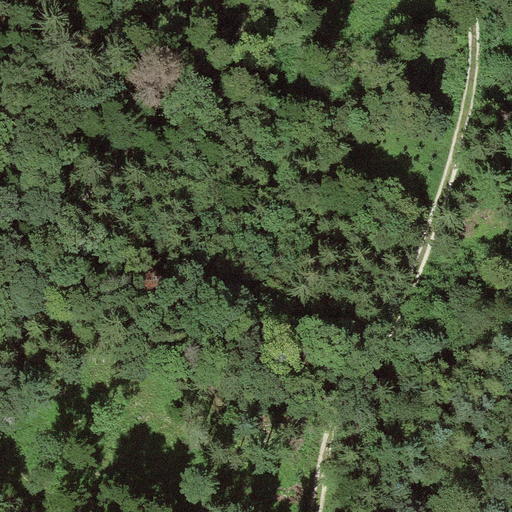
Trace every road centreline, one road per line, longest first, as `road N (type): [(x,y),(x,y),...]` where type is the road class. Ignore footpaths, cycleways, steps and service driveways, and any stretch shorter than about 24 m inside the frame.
road 1 (track): [(313,511),(354,385),(408,309),(475,57),(472,0)]
road 2 (track): [(0,431),(109,438),(354,385),(511,334)]
road 3 (track): [(0,326),(129,141),(254,0)]
